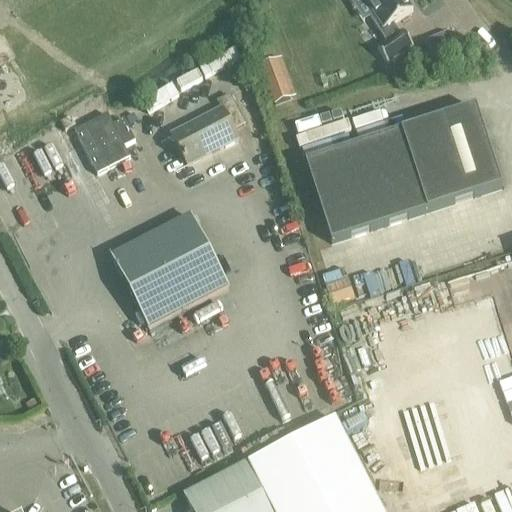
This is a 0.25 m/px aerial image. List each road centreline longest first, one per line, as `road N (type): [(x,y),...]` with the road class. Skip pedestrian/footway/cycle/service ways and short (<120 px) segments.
road 1 (unknown): [(150,382),(266,326),(275,298),(257,231),(231,200),(207,191),(147,192),(88,231),(80,245),(86,273)]
road 2 (unclassified): [(0,275),(124,511)]
road 3 (unknown): [(86,273),(150,382)]
